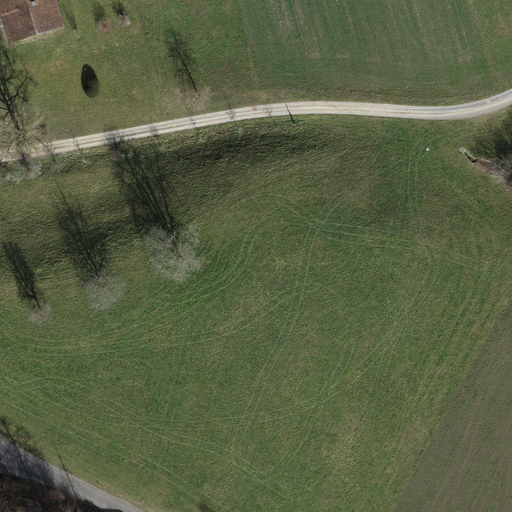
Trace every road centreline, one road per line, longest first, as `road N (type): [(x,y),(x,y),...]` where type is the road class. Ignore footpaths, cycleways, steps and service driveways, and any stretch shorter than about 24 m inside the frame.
road 1 (track): [(0,155),(265,110),(455,113),(511,97)]
road 2 (unclassified): [(122,511),(0,448)]
